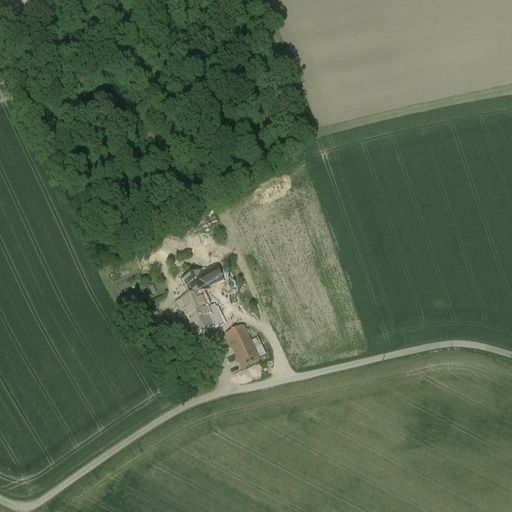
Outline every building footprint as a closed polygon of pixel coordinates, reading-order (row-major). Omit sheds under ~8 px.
[(203,299),(196,285),(175,295),(171,296),(170,299),(170,300),(172,305),(173,305),(176,306),(179,304),(182,310),(182,309),(203,299)] [(208,310),(203,299),(182,309),(182,310),(195,336),(216,326),(208,310)] [(220,306),(215,309),(219,317),(225,315),(220,306)] [(214,307),(208,310),(216,326),(222,323),(219,317),(215,309),(214,307)] [(243,327),(226,335),(242,369),(259,361),(243,327)]
